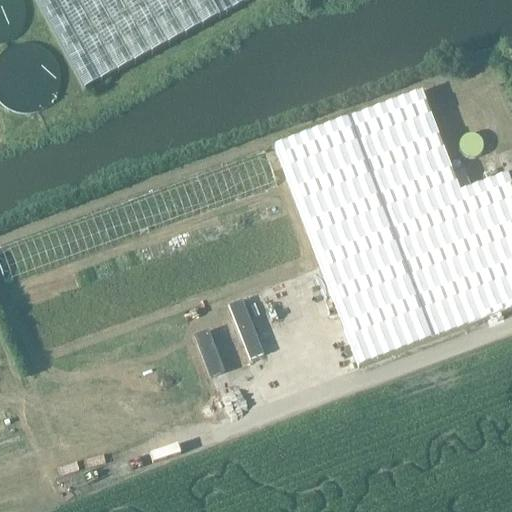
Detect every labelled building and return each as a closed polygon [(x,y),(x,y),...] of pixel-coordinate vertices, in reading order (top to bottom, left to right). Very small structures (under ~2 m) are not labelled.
[(0,0),(0,45),(9,42),(17,36),(23,27),(25,16),(23,5),(19,0),(0,0)] [(32,0),(83,93),(253,0),(32,0)] [(0,106),(8,113),(20,117),(33,116),(45,111),(54,102),(59,90),(60,78),(57,66),(50,57),(40,50),(28,46),(16,47),(5,52),(0,56),(0,106)] [(421,94),(275,150),(358,370),(511,311),(511,189),(507,177),(460,195),(421,94)] [(40,243),(1,253),(5,271),(45,261),(40,243)] [(257,307),(283,301),(278,277),(251,283),(257,307)] [(242,300),(228,305),(251,361),(264,356),(242,300)] [(228,405),(246,403),(244,381),(225,383),(228,405)]
